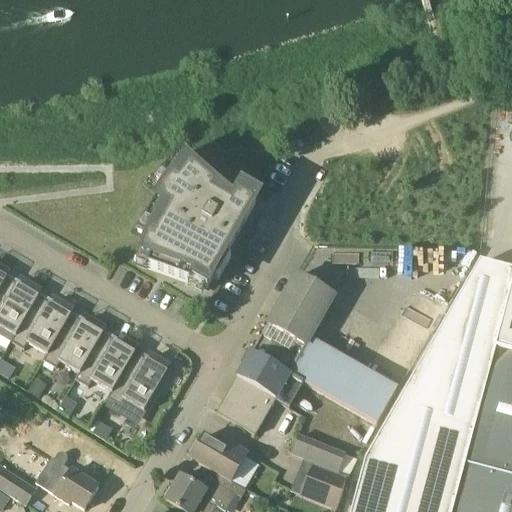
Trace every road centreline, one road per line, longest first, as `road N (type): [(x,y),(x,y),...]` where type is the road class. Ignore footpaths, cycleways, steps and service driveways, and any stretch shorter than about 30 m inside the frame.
road 1 (residential): [(219,361),(281,253),(288,204),(316,155),(344,144)]
road 2 (residential): [(0,230),(219,361)]
road 3 (track): [(511,90),(344,144)]
road 4 (residential): [(129,511),(219,361)]
